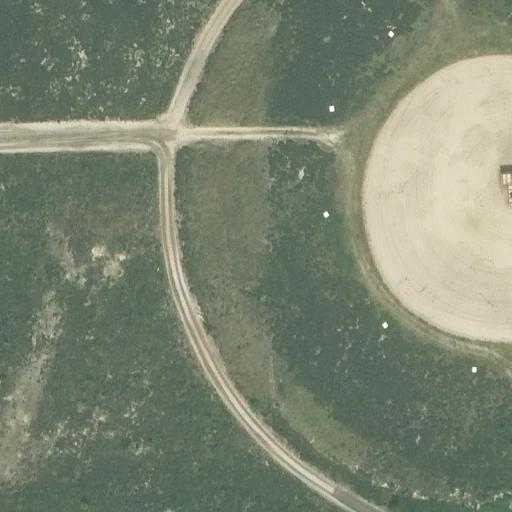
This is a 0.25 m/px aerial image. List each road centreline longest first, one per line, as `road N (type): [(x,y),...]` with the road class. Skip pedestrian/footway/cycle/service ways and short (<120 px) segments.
road 1 (track): [(377,290),(354,241),(348,188),(359,136),(384,95),(420,63),(464,43),(511,37)]
road 2 (track): [(170,128),(359,136)]
